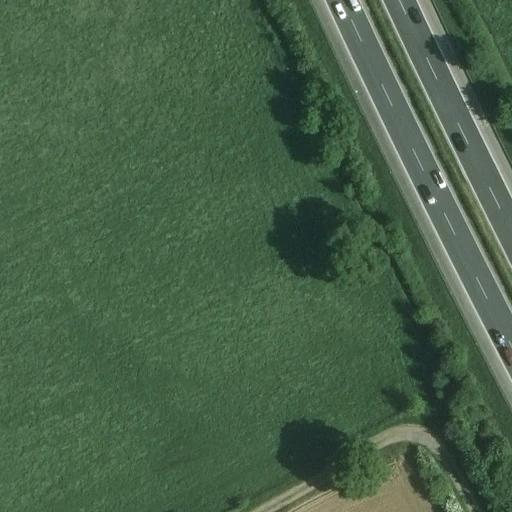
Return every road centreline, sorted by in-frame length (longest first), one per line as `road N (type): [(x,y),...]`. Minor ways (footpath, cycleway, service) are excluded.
road 1 (motorway): [(340,0),(511,340)]
road 2 (track): [(477,511),(432,438),(402,434),(264,511)]
road 3 (motorway): [(511,243),(393,0)]
